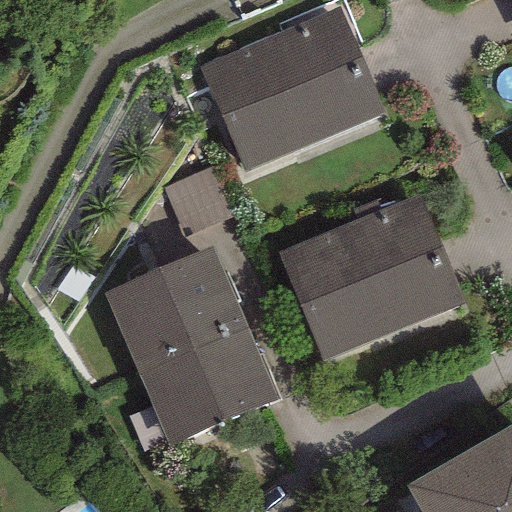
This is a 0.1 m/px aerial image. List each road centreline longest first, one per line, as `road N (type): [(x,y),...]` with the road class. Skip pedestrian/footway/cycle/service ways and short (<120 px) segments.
road 1 (unknown): [(227,260),(302,414),(323,430),(351,436),(413,421),(511,367)]
road 2 (unknown): [(406,7),(511,250)]
